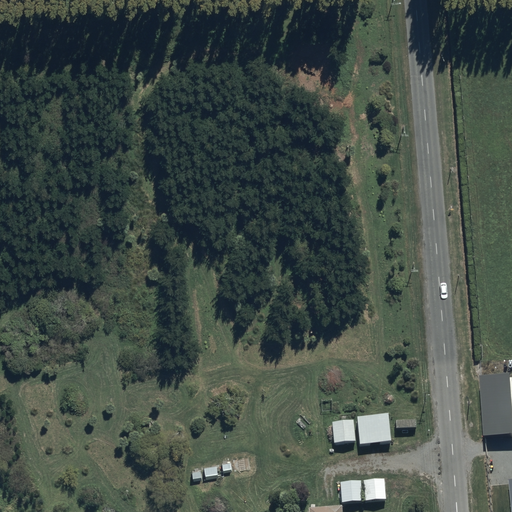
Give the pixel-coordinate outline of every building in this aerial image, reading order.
[(511,409),(509,374),(480,377),(485,438),(511,436),(511,409)] [(387,417),(356,420),(359,448),(390,444),(387,417)] [(415,420),(394,420),(394,428),(415,428),(415,420)] [(353,422),(331,424),(333,445),(354,443),(353,422)] [(204,466),(205,475),(217,474),(216,464),(204,466)] [(384,479),(362,480),(363,500),(385,499),(384,479)] [(360,481),(339,482),(340,502),(361,501),(360,481)]
